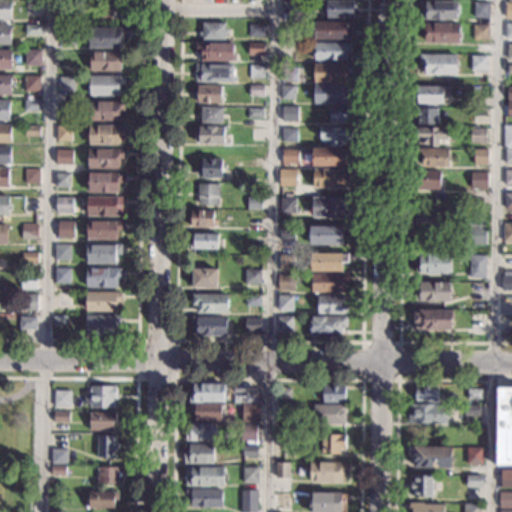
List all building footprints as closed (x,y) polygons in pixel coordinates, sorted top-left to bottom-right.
[(11,0),(11,19),(0,18),(0,0),(11,0)] [(76,0),(76,16),(60,15),(60,0),(76,0)] [(122,0),(122,6),(125,6),(125,12),(122,11),(122,17),(101,17),(101,10),(100,10),(100,0),(122,0)] [(299,14),(295,14),(295,20),(282,20),(282,0),(299,1),(299,14)] [(354,0),(354,1),(357,1),(357,12),(354,12),(354,18),(326,18),(326,13),(321,12),(322,4),(326,4),(326,0),(354,0)] [(457,20),(419,19),(419,1),(458,1),(457,20)] [(490,16),(473,16),(473,2),(490,2),(490,16)] [(352,39),(314,38),(314,20),(352,21),(352,39)] [(298,35),(283,35),(283,21),(298,22),(298,35)] [(226,42),(203,42),(203,22),(226,23),(226,42)] [(0,23),(11,24),(11,44),(0,43),(0,23)] [(266,37),(249,36),(249,23),(267,24),(266,37)] [(460,43),(422,42),(423,23),(460,24),(460,43)] [(489,39),(473,39),(473,24),(489,24),(489,39)] [(42,35),(26,35),(26,25),(42,25),(42,35)] [(76,44),(60,44),(60,27),(76,27),(76,44)] [(127,39),(124,39),(124,48),(88,48),(89,27),(127,27),(127,39)] [(234,50),(237,50),(236,62),(201,61),(201,59),(196,59),(196,53),(195,53),(195,42),(235,43),(234,50)] [(265,55),(248,55),(248,42),(265,42),(265,55)] [(348,43),(352,44),(352,53),(348,53),(348,60),(314,60),(314,42),(348,42),(348,43)] [(0,48),(13,49),(13,70),(0,69),(0,48)] [(41,66),(25,66),(25,50),(41,51),(41,66)] [(121,52),(127,52),(127,61),(121,61),(121,71),(90,70),(90,50),(121,51),(121,52)] [(457,75),(424,74),(424,64),(419,64),(419,53),(458,54),(457,75)] [(488,55),(488,71),(471,70),(471,55),(488,55)] [(347,64),(352,64),(352,73),(348,73),(348,83),(314,82),(314,62),(347,63),(347,64)] [(234,82),(195,81),(195,63),(234,64),(234,82)] [(265,78),(250,78),(250,64),(266,64),(265,78)] [(303,82),(282,81),(283,67),(303,67),(303,82)] [(0,75),(13,75),(12,95),(0,95),(0,75)] [(126,76),(125,86),(120,86),(120,95),(89,94),(89,75),(126,76)] [(41,91),(24,90),(24,76),(41,76),(41,91)] [(75,91),(59,91),(60,76),(75,77),(75,91)] [(264,96),(249,96),(249,84),(265,85),(264,96)] [(352,94),(347,94),(347,103),(314,102),(314,84),(352,84),(352,94)] [(222,85),(222,103),(197,102),(198,85),(222,85)] [(443,86),(448,86),(447,98),(443,98),(443,103),(416,103),(416,97),(414,97),(414,89),(417,89),(417,85),(443,85),(443,86)] [(294,99),(281,98),(281,86),(295,86),(294,99)] [(0,99),(10,100),(10,121),(0,120),(0,99)] [(41,111),(24,110),(25,99),(41,100),(41,111)] [(125,112),(120,112),(120,121),(89,121),(90,100),(125,101),(125,112)] [(223,124),(201,123),(201,106),(223,107),(223,124)] [(297,121),(283,121),(283,106),(298,106),(297,121)] [(350,123),(330,123),(330,106),(350,106),(350,123)] [(264,118),(248,118),(248,107),(264,107),(264,118)] [(439,124),(417,124),(418,108),(439,108),(439,124)] [(0,124),(12,125),(12,144),(0,143),(0,124)] [(40,136),(24,136),(25,125),(40,126),(40,136)] [(120,126),(124,126),(124,135),(120,135),(120,145),(89,145),(89,125),(120,125),(120,126)] [(72,141),(57,141),(57,126),(72,126),(72,141)] [(225,127),(224,144),(198,143),(198,142),(194,141),(194,128),(198,128),(198,126),(225,127)] [(356,144),(344,143),(344,145),(328,145),(328,142),(318,142),(319,126),(356,127),(356,144)] [(449,128),(449,134),(455,134),(455,142),(448,142),(448,144),(439,144),(438,146),(426,146),(426,144),(418,144),(418,140),(416,140),(417,127),(449,128)] [(297,141),(282,141),(283,128),(296,128),(297,141)] [(487,143),(470,142),(471,128),(488,128),(487,143)] [(12,165),(0,164),(0,145),(13,146),(12,165)] [(124,149),(124,159),(121,159),(120,169),(88,168),(89,148),(124,149)] [(346,166),(312,165),(312,148),(346,148),(346,166)] [(489,149),(488,165),(474,165),(474,148),(489,149)] [(73,165),(56,165),(57,149),(74,150),(73,165)] [(299,163),(283,163),(283,149),(299,149),(299,163)] [(449,167),(421,166),(421,159),(416,159),(416,149),(449,149),(449,167)] [(223,177),(198,177),(198,158),(223,158),(223,177)] [(9,187),(0,186),(0,167),(9,167),(9,187)] [(41,169),(40,183),(25,183),(25,168),(41,169)] [(351,188),(313,187),(314,168),(351,169),(351,188)] [(297,186),(280,186),(280,169),(297,169),(297,186)] [(441,190),(416,190),(416,180),(410,180),(410,170),(441,170),(441,190)] [(488,172),(487,188),(471,188),(471,171),(488,172)] [(123,173),(123,183),(120,183),(120,192),(88,191),(88,172),(123,173)] [(70,187),(56,187),(56,186),(56,173),(71,174),(70,187)] [(219,204),(197,204),(197,183),(217,184),(219,184),(219,204)] [(9,214),(0,214),(0,194),(9,194),(9,214)] [(123,217),(87,216),(87,196),(123,196),(123,217)] [(262,209),(247,209),(247,196),(263,197),(262,209)] [(350,210),(345,209),(345,216),(337,216),(337,218),(324,218),(325,216),(311,216),(311,196),(350,197),(350,210)] [(73,213),(56,213),(56,197),(73,198),(73,213)] [(296,213),(280,212),(281,198),(296,198),(296,213)] [(215,210),(215,220),(220,220),(220,226),(214,226),(214,227),(191,226),(191,209),(215,210)] [(444,233),(415,232),(415,230),(408,230),(409,220),(414,220),(414,210),(445,210),(444,233)] [(486,226),(469,226),(469,212),(486,212),(486,226)] [(123,231),(118,230),(118,240),(87,239),(87,220),(123,221),(123,231)] [(74,238),(58,237),(58,221),(74,221),(74,238)] [(8,244),(0,244),(0,223),(8,224),(8,244)] [(38,239),(22,239),(22,224),(38,224),(38,239)] [(295,240),(280,240),(281,225),(295,226),(295,240)] [(349,235),(344,235),(343,244),(310,244),(310,225),(350,226),(349,235)] [(486,244),(469,244),(469,227),(486,228),(486,244)] [(221,249),(190,248),(191,241),(193,241),(193,234),(221,234),(221,249)] [(122,253),(117,253),(117,264),(86,263),(87,243),(122,244),(122,253)] [(70,260),(56,259),(56,244),(70,244),(71,244),(70,260)] [(38,263),(22,263),(22,252),(39,252),(38,263)] [(349,262),(344,262),(344,271),(309,271),(309,252),(349,252),(349,262)] [(452,254),(452,273),(438,272),(438,274),(428,274),(428,273),(415,273),(415,253),(452,254)] [(294,269),(280,268),(280,254),(295,254),(294,269)] [(486,277),(470,277),(470,255),(487,255),(486,277)] [(123,279),(118,278),(118,288),(86,287),(87,267),(123,268),(123,279)] [(70,283),(55,283),(56,268),(70,269),(70,283)] [(217,288),(193,287),(193,269),(217,269),(218,269),(217,288)] [(262,284),(245,283),(246,269),(262,270),(262,284)] [(349,283),(343,283),(343,292),(312,292),(312,273),(349,274),(349,283)] [(37,289),(21,289),(21,274),(37,274),(37,289)] [(295,290),(278,289),(279,274),(296,274),(295,290)] [(511,290),(502,290),(502,275),(511,275),(511,290)] [(451,301),(437,301),(437,302),(427,302),(427,301),(414,300),(414,281),(451,282),(451,301)] [(122,302),(117,302),(117,312),(86,311),(86,291),(122,292),(122,302)] [(71,308),(55,308),(56,292),(71,292),(71,308)] [(37,310),(21,310),(21,303),(16,303),(16,293),(38,294),(37,310)] [(228,313),(196,312),(196,305),(191,305),(191,294),(228,294),(228,313)] [(260,306),(246,306),(246,294),(260,294),(260,306)] [(293,295),(293,311),(277,310),(278,294),(293,295)] [(343,304),(349,304),(348,314),(318,313),(318,295),(343,295),(343,304)] [(452,329),(415,328),(415,323),(414,323),(414,312),(419,312),(419,309),(453,310),(452,329)] [(485,333),(469,333),(469,311),(486,311),(485,333)] [(120,326),(117,326),(117,335),(86,335),(86,314),(121,315),(120,326)] [(68,326),(53,326),(53,315),(68,316),(68,326)] [(348,318),(348,324),(345,327),(342,327),(342,335),(310,335),(310,315),(346,316),(348,318)] [(36,329),(20,329),(20,316),(36,316),(36,329)] [(227,317),(227,336),(195,335),(195,326),(191,326),(191,316),(227,317)] [(293,316),(292,332),(277,332),(277,316),(293,316)] [(260,332),(246,332),(246,317),(261,318),(260,332)] [(223,402),(189,401),(189,392),(192,392),(192,383),(224,383),(223,402)] [(346,402),(322,402),(322,385),(346,386),(346,402)] [(118,399),(114,399),(114,408),(89,407),(90,403),(84,403),(84,393),(89,393),(90,386),(118,386),(118,399)] [(511,466),(496,466),(498,386),(511,386),(511,466)] [(261,401),(245,401),(245,387),(261,388),(261,401)] [(438,403),(415,402),(416,387),(435,387),(438,387),(438,403)] [(291,398),(276,398),(276,388),(291,388),(291,398)] [(482,399),(468,399),(468,388),(482,389),(482,399)] [(70,407),(54,406),(54,390),(71,390),(70,407)] [(222,403),(222,420),(194,420),(194,412),(189,412),(189,403),(194,404),(194,402),(222,403)] [(260,421),(242,421),(242,403),(260,403),(260,421)] [(447,412),(451,412),(451,420),(447,420),(447,424),(408,423),(408,403),(448,404),(447,412)] [(345,424),(314,424),(314,405),(345,406),(345,424)] [(480,416),(463,415),(464,405),(480,405),(480,416)] [(297,418),(278,418),(278,406),(297,407),(297,418)] [(70,422),(54,422),(54,411),(70,412),(70,422)] [(116,426),(113,426),(113,431),(89,430),(90,411),(116,412),(116,426)] [(216,433),(220,433),(219,442),(211,442),(211,440),(185,440),(185,430),(189,430),(189,422),(217,423),(216,433)] [(257,443),(236,443),(236,425),(258,425),(257,443)] [(293,445),(277,445),(278,434),(293,435),(293,445)] [(345,448),(341,448),(341,454),(320,454),(320,434),(346,434),(345,448)] [(115,442),(118,442),(118,450),(116,450),(115,457),(96,457),(96,435),(115,435),(115,442)] [(215,463),(184,463),(184,444),(215,444),(215,463)] [(259,456),(242,456),(242,445),(259,446),(259,456)] [(453,468),(413,467),(413,455),(408,455),(408,445),(453,446),(453,468)] [(482,465),(466,464),(467,447),(483,447),(482,465)] [(67,463),(52,463),(52,449),(68,449),(67,463)] [(290,478),(276,478),(276,462),(290,462),(290,478)] [(347,481),(309,481),(310,462),(347,463),(347,481)] [(66,475),(52,475),(52,466),(66,466),(66,475)] [(118,483),(97,483),(97,466),(106,467),(118,467),(118,483)] [(224,486),(185,485),(186,466),(224,466),(224,486)] [(258,483),(242,483),(242,467),(259,467),(258,483)] [(511,487),(501,487),(501,469),(511,469),(511,487)] [(432,498),(413,497),(413,489),(411,489),(411,481),(413,481),(413,475),(432,475),(432,498)] [(483,476),(483,487),(466,487),(466,475),(483,476)] [(224,507),(190,506),(190,497),(185,497),(185,488),(224,489),(224,507)] [(257,491),(257,511),(240,511),(241,490),(257,491)] [(119,492),(118,499),(115,499),(115,508),(89,507),(89,491),(119,492)] [(291,507),(275,507),(275,492),(291,492),(291,507)] [(346,511),(309,511),(310,492),(346,493),(346,511)] [(511,508),(499,508),(500,492),(511,492),(511,508)] [(424,503),(445,504),(444,511),(409,511),(409,502),(424,502),(424,503)] [(480,511),(481,503),(464,503),(463,511),(480,511)]
